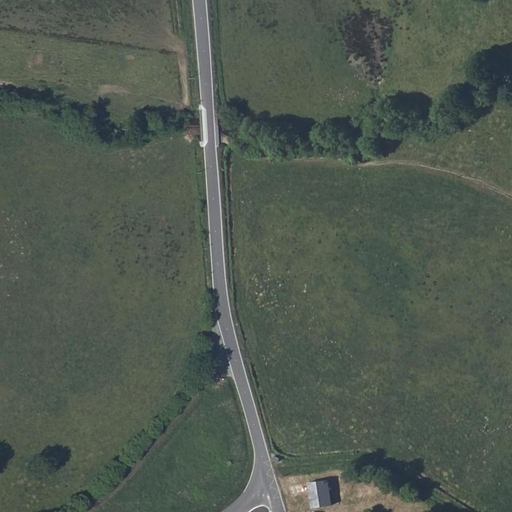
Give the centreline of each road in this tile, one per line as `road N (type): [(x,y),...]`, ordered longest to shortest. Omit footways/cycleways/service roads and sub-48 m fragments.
road 1 (unclassified): [(199,0),(221,312),(278,506)]
road 2 (track): [(231,349),(143,459),(87,511)]
road 3 (track): [(267,468),(382,467),(455,511)]
